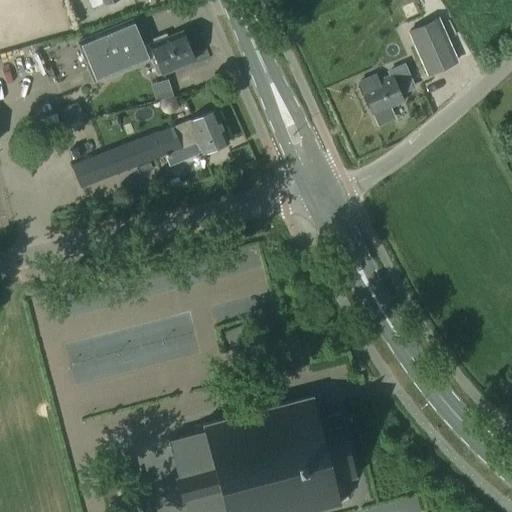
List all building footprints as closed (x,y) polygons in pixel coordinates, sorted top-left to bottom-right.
[(447,42),(436,19),(408,31),(419,55),(427,74),(455,61),(447,42)] [(131,21),(78,42),(93,81),(155,57),(162,74),(194,61),(182,31),(142,47),(131,21)] [(54,76),(49,56),(26,61),(31,81),(54,76)] [(376,77),(358,86),(371,115),(403,101),(399,93),(405,90),(398,74),(378,83),(376,77)] [(77,103),(59,111),(65,125),(83,118),(77,103)] [(157,132),(72,165),(80,185),(162,154),(165,155),(194,144),(198,153),(227,142),(214,110),(158,133),(157,132)] [(246,326),(225,334),(231,350),(251,342),(246,326)] [(185,425),(188,434),(124,450),(140,511),(320,511),(344,506),(344,505),(360,501),(354,477),(359,476),(341,409),(337,411),(331,387),(314,391),(202,420),(202,421),(185,425)] [(38,400),(0,410),(0,437),(45,426),(38,400)]
